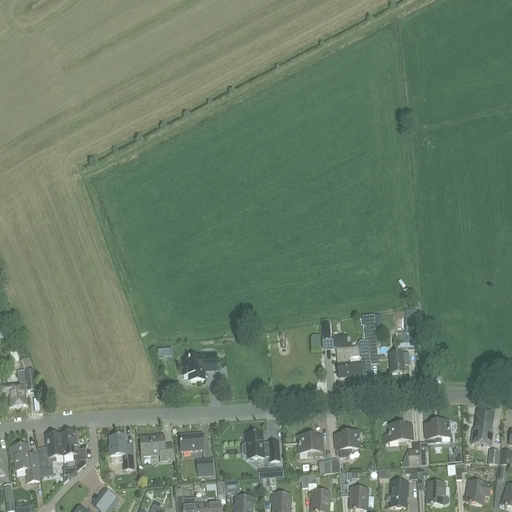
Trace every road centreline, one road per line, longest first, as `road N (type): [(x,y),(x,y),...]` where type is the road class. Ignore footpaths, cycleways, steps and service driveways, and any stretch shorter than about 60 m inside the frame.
road 1 (residential): [(511,396),(89,417)]
road 2 (track): [(417,0),(88,173)]
